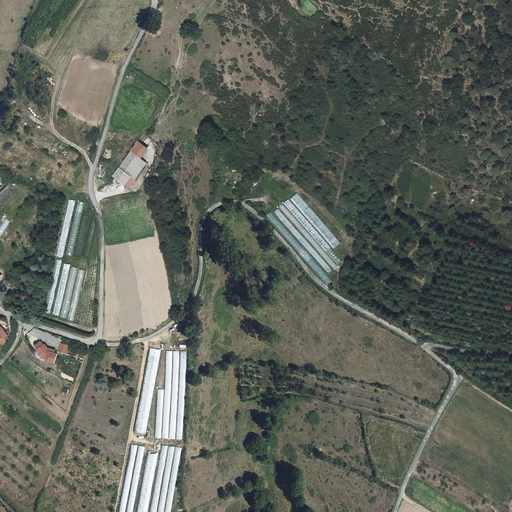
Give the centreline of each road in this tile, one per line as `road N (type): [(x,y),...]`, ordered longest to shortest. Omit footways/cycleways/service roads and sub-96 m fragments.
road 1 (unclassified): [(96,343),(144,340),(178,319),(196,293),(205,216),(231,200),(251,209),(335,294),(419,343)]
road 2 (unclassified): [(96,343),(102,226),(91,171),(153,0)]
road 3 (unclassified): [(419,343),(453,371),(454,381),(393,511)]
road 4 (track): [(144,340),(116,511)]
road 5 (track): [(92,167),(54,130),(56,69),(33,52)]
